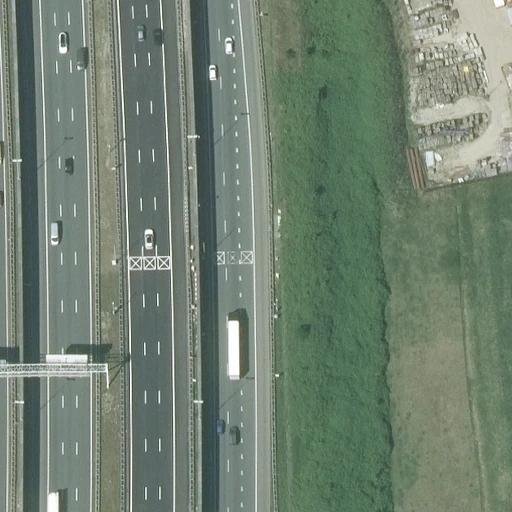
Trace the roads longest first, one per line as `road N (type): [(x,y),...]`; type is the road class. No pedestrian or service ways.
road 1 (motorway): [(151,511),(137,0)]
road 2 (motorway): [(225,511),(216,0)]
road 3 (motorway): [(61,0),(66,511)]
